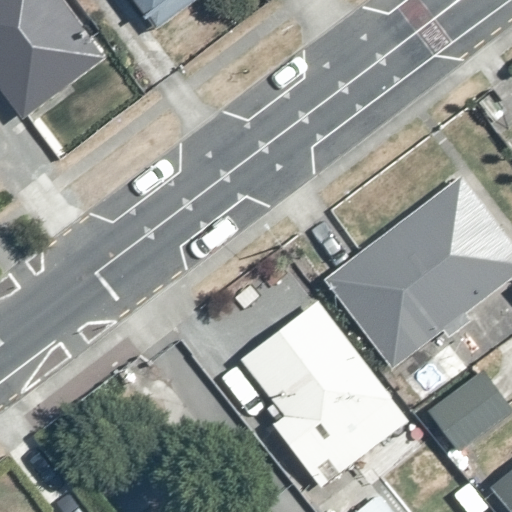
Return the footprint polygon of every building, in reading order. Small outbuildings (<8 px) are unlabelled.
[(100,56),(57,0),(0,0),(0,88),(22,116),(100,56)] [(127,0),(142,21),(172,0),(127,0)] [(511,271),(511,243),(456,173),(321,280),(391,368),(511,271)] [(406,420),(313,299),(237,358),(279,412),(268,421),(319,487),(406,420)] [(434,349),(399,377),(418,401),(453,373),(434,349)] [(508,412),(480,372),(426,410),(454,450),(508,412)] [(511,511),(511,470),(489,488),(508,511),(511,511)] [(395,511),(378,490),(350,511),(395,511)]
